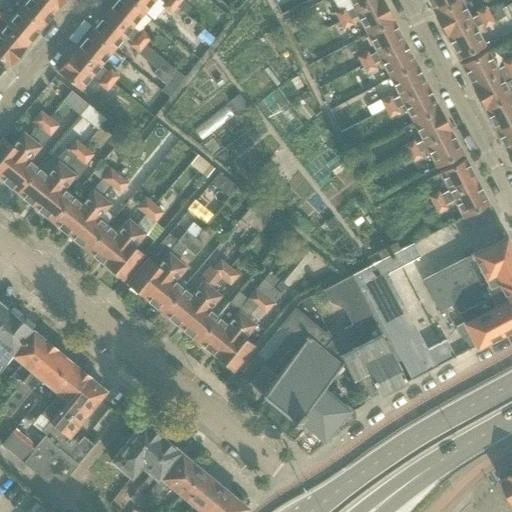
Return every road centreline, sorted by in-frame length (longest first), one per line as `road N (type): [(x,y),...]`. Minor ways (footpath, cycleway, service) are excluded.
road 1 (residential): [(511,352),(384,423),(307,477),(289,476),(0,240)]
road 2 (primary): [(511,383),(374,464),(312,511)]
road 3 (residential): [(511,206),(404,0)]
road 4 (residential): [(90,0),(0,109)]
road 5 (primary): [(393,494),(511,420)]
